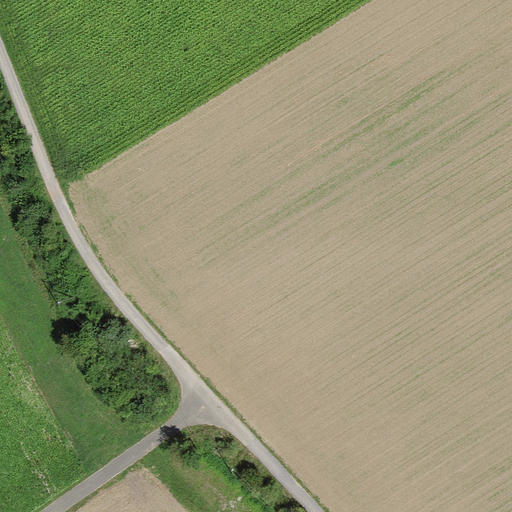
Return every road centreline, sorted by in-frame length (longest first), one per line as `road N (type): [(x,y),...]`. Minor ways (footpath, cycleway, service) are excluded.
road 1 (residential): [(311,511),(101,276),(52,185),(0,53)]
road 2 (track): [(206,398),(50,511)]
